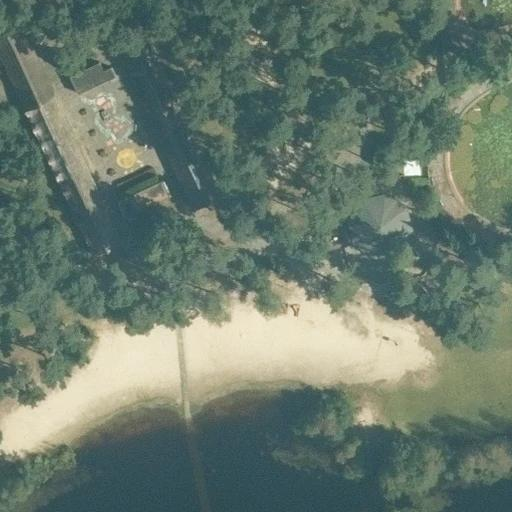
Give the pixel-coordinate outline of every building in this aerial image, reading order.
[(0,36),(0,53),(1,55),(93,254),(121,241),(36,59),(21,27),(0,36)] [(121,51),(129,70),(193,208),(220,196),(148,39),(121,51)] [(69,75),(73,84),(77,93),(114,76),(110,67),(103,70),(99,61),(69,75)] [(161,179),(117,200),(125,217),(169,197),(161,179)] [(406,204),(383,191),(317,208),(328,248),(352,243),(353,244),(374,256),(396,249),(411,229),(406,204)]
